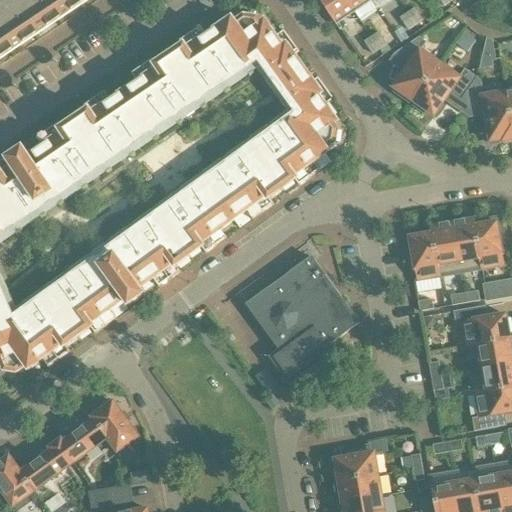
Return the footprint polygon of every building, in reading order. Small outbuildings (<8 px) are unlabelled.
[(80,0),(3,0),(0,2),(0,57),(82,2),(80,0)] [(355,10),(348,0),(317,0),(334,25),(355,10)] [(370,0),(348,0),(355,10),(370,0)] [(415,26),(406,13),(405,14),(401,8),(395,12),(399,18),(398,19),(406,32),(415,26)] [(412,9),(406,13),(415,26),(421,22),(412,9)] [(0,246),(1,246),(0,243),(0,236),(251,66),(279,105),(276,107),(287,122),(5,327),(0,315),(0,365),(3,372),(15,374),(24,367),(27,371),(51,354),(57,362),(68,354),(65,349),(91,330),(94,335),(106,327),(100,319),(123,302),(127,307),(128,306),(129,308),(142,299),(141,297),(142,296),(138,291),(161,274),(167,282),(179,274),(175,269),(201,250),(205,255),(216,247),(211,238),(255,207),(261,215),(272,206),(269,201),(295,183),(298,187),(310,179),(304,171),(327,154),(325,150),(333,143),(335,131),(331,126),(336,122),(317,97),(325,91),(317,79),(312,83),(293,57),(298,53),(289,42),(281,48),(263,22),(258,25),(254,19),(242,18),(233,24),(231,20),(196,44),(190,35),(178,43),(182,48),(155,66),(152,61),(140,69),(145,78),(100,108),(95,100),(83,108),(86,113),(60,131),(57,126),(45,134),(50,142),(27,158),(23,153),(21,154),(20,152),(8,161),(8,163),(7,164),(5,161),(0,164),(0,246)] [(377,33),(371,37),(379,50),(385,45),(377,33)] [(379,50),(371,37),(362,43),(371,55),(379,50)] [(408,67),(392,89),(395,92),(394,93),(408,103),(409,101),(412,103),(439,66),(419,52),(425,44),(418,39),(393,55),(393,56),(408,67)] [(439,66),(412,103),(415,105),(414,107),(428,117),(429,115),(433,118),(448,95),(460,103),(475,79),(464,71),(458,79),(439,66)] [(475,79),(460,103),(471,111),(483,109),(489,146),(511,141),(511,131),(505,94),(482,98),(479,82),(475,79)] [(474,223),(473,223),(481,271),(503,267),(498,237),(502,236),(499,219),(482,222),(483,226),(474,228),(474,223)] [(463,222),(451,225),(460,274),(481,271),(473,223),(463,225),(463,222)] [(439,229),(430,230),(438,278),(460,274),(451,225),(439,227),(439,229)] [(430,236),(409,239),(416,282),(438,278),(430,230),(429,231),(430,236)] [(311,258),(246,306),(279,351),(268,359),(288,387),(335,352),(332,346),(360,324),(311,258)] [(511,280),(481,286),(485,304),(511,299),(511,280)] [(477,293),(463,295),(465,305),(479,302),(477,293)] [(463,295),(450,297),(451,307),(465,305),(463,295)] [(431,301),(417,303),(419,313),(432,311),(431,301)] [(477,309),(453,313),(455,327),(462,325),(466,348),(511,340),(511,339),(509,340),(505,316),(479,321),(477,309)] [(511,340),(466,348),(467,349),(477,347),(481,370),(511,364),(511,340)] [(438,364),(428,366),(433,393),(443,391),(438,364)] [(485,393),(475,395),(475,396),(511,389),(511,364),(481,370),(485,393)] [(264,370),(253,378),(268,399),(263,403),(270,413),(279,407),(271,396),(279,391),(264,370)] [(479,419),(471,420),(474,433),(498,429),(495,417),(511,414),(511,389),(475,396),(479,419)] [(93,422),(106,440),(116,454),(137,438),(112,404),(91,419),(93,422)] [(69,435),(57,444),(72,465),(106,440),(93,422),(71,437),(69,435)] [(502,434),(488,437),(490,447),(504,444),(502,434)] [(488,437),(475,439),(476,449),(490,447),(488,437)] [(459,442),(446,444),(447,454),(461,452),(459,442)] [(446,444),(432,447),(434,456),(447,454),(446,444)] [(41,459),(20,475),(33,493),(67,469),(52,447),(39,456),(41,459)] [(336,473),(333,474),(334,484),(377,477),(373,455),(370,455),(368,447),(342,452),(343,460),(334,462),(336,473)] [(419,457),(400,460),(402,472),(412,471),(414,484),(423,482),(419,457)] [(8,458),(0,464),(0,491),(12,508),(33,493),(20,475),(8,458)] [(511,511),(511,464),(494,467),(501,511),(511,511)] [(501,511),(494,467),(472,471),(479,511),(501,511)] [(479,511),(472,471),(451,475),(457,511),(479,511)] [(457,511),(451,475),(429,479),(434,511),(457,511)] [(377,477),(334,484),(336,495),(339,495),(341,505),(381,498),(377,477)] [(132,501),(130,489),(130,488),(97,494),(99,507),(132,501)] [(99,507),(97,494),(89,495),(91,508),(99,507)] [(69,511),(58,495),(44,506),(49,511),(69,511)] [(342,511),(383,511),(381,498),(341,505),(342,511)] [(419,511),(428,511),(426,499),(417,501),(419,511)] [(134,511),(132,501),(99,507),(91,508),(91,511),(146,511),(139,511),(134,511)]
